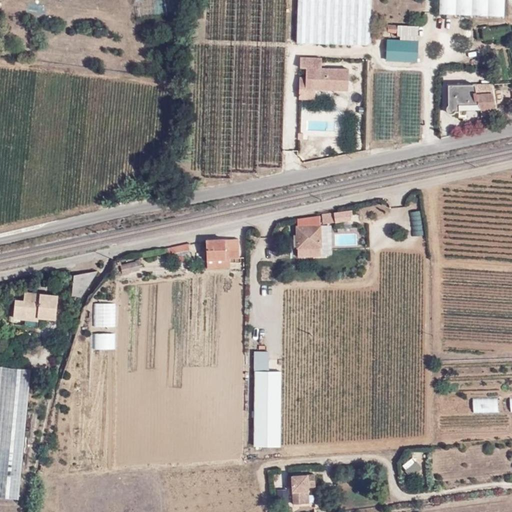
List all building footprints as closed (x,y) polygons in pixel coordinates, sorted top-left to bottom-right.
[(173,0),(152,0),(152,14),(173,14),(173,0)] [(284,0),(209,0),(209,9),(285,13),(284,0)] [(371,44),(371,0),(298,0),(298,43),(371,44)] [(505,16),(505,0),(440,0),(440,14),(505,16)] [(285,13),(209,9),(206,110),(281,123),(285,13)] [(483,38),(507,34),(505,25),(482,29),(483,38)] [(385,59),(416,59),(416,39),(385,39),(385,59)] [(321,55),(299,55),(299,68),(305,67),(305,75),(298,75),(298,98),(316,98),(316,87),(348,88),(349,66),(320,65),(321,55)] [(494,108),(489,82),(473,83),(476,102),(477,107),(494,108)] [(457,107),(457,102),(476,102),(473,83),(447,83),(447,104),(445,106),(445,108),(446,110),(450,111),(453,110),(457,107)] [(280,167),(281,123),(206,110),(204,176),(229,177),(230,170),(256,171),(256,166),(280,167)] [(333,221),(350,219),(349,210),(332,212),(333,221)] [(409,212),(413,236),(424,234),(420,210),(409,212)] [(320,246),(320,215),(297,218),(297,234),(293,234),(293,246),(297,246),(320,246)] [(237,257),(237,239),(207,238),(207,257),(230,257),(237,257)] [(190,251),(188,244),(168,248),(171,255),(190,251)] [(230,267),(230,257),(207,257),(207,268),(230,267)] [(273,444),(276,258),(249,259),(246,444),(273,444)] [(137,268),(143,265),(141,260),(122,264),(124,275),(138,271),(137,268)] [(75,294),(82,295),(97,270),(77,273),(75,294)] [(41,319),(41,317),(59,318),(61,295),(28,292),(27,300),(18,299),(16,317),(41,319)] [(115,325),(115,302),(92,303),(93,326),(115,325)] [(40,325),(41,319),(16,317),(16,323),(40,325)] [(115,333),(92,333),(92,348),(115,348),(115,333)] [(0,366),(0,495),(19,497),(31,369),(0,366)] [(472,398),(472,413),(498,413),(498,398),(472,398)] [(415,457),(402,463),(409,476),(422,470),(415,457)] [(309,486),(316,486),(315,474),(293,476),(293,480),(293,487),(294,504),(305,503),(304,491),(309,491),(309,486)] [(511,511),(511,493),(375,511),(511,511)]
